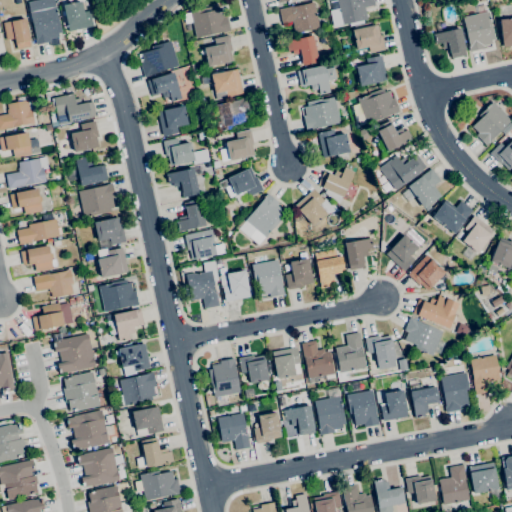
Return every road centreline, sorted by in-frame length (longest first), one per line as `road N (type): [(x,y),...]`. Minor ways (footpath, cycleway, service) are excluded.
road 1 (residential): [(213,511),(118,92),(101,58)]
road 2 (residential): [(207,486),(498,434),(511,423)]
road 3 (residential): [(511,204),(475,178),(440,136),(401,0)]
road 4 (residential): [(173,345),(380,299)]
road 5 (residential): [(0,84),(101,58),(166,0)]
road 6 (residential): [(249,0),(286,159)]
